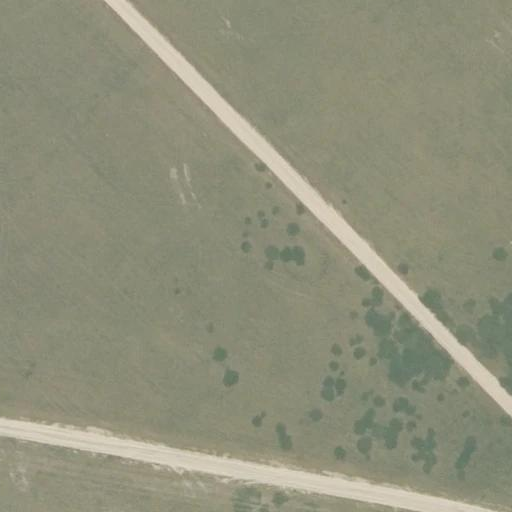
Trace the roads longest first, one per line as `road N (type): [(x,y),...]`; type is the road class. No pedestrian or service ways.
road 1 (track): [(100,0),(511,425)]
road 2 (track): [(435,511),(0,432)]
